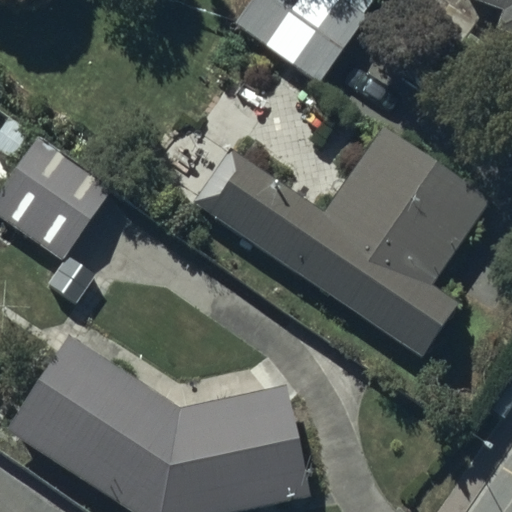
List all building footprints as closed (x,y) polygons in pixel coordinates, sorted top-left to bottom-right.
[(511,0),(481,0),(473,26),(511,37),(511,0)] [(330,29),(302,8),(271,48),(298,69),(330,29)] [(496,206),(388,135),(333,217),(258,167),(239,196),(449,335),(466,310),(439,292),(496,206)] [(118,196),(44,144),(0,207),(0,243),(10,250),(22,233),(69,266),(118,196)] [(192,409),(77,341),(15,434),(131,511),(269,511),(325,498),(296,385),(192,409)]
